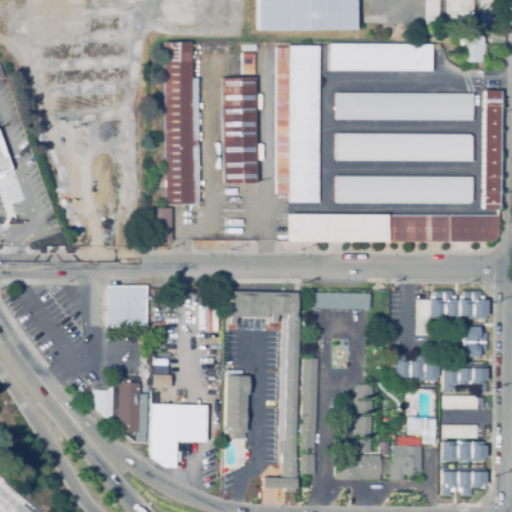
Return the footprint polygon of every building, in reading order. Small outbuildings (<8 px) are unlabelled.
[(243,0),(243,25),(165,25),(165,0),(243,0)] [(254,0),(255,34),(355,32),(354,0),(254,0)] [(425,28),(425,0),(438,0),(438,28),(425,28)] [(473,0),(473,29),(447,28),(447,0),(473,0)] [(481,28),(481,0),(494,0),(494,28),(481,28)] [(482,36),(482,54),(480,54),(480,62),(459,62),(459,46),(454,46),(454,35),(482,36)] [(163,161),(162,42),(189,42),(189,78),(196,78),(197,161),(198,204),(190,204),(190,205),(164,205),(163,161)] [(329,44),(431,45),(431,71),(328,70),(329,44)] [(289,160),(289,46),(319,46),(318,159),(318,203),(288,203),(289,160)] [(275,194),(275,47),(288,47),(288,194),(275,194)] [(254,53),(253,74),(240,74),(240,53),(254,53)] [(221,160),(220,78),(254,78),(255,160),(255,183),(222,184),(221,160)] [(482,158),(483,91),(499,91),(499,158),(499,210),(482,210),(482,158)] [(336,93),(472,94),(471,121),(336,120),(336,93)] [(336,159),(336,134),(469,134),(472,137),(472,158),(472,161),(336,161),(336,159)] [(0,139),(8,162),(10,169),(0,172),(0,139)] [(336,176),(472,177),(472,201),(469,204),(336,203),(336,176)] [(170,208),(170,241),(149,241),(148,208),(170,208)] [(288,214),(387,215),(386,242),(288,241),(288,214)] [(388,215),(447,215),(447,242),(388,242),(388,215)] [(449,215),(499,215),(499,235),(491,242),(449,242),(449,215)] [(103,286),(146,286),(145,328),(103,328),(103,286)] [(269,315),(266,315),(266,318),(234,317),(234,325),(228,325),(228,317),(226,317),(226,289),(269,290),(296,291),(295,318),(298,318),(295,463),(295,489),(293,489),(293,492),(283,492),(283,488),(261,488),(260,488),(260,478),(261,478),(279,478),(280,456),(277,456),(278,441),(277,441),(279,318),(283,318),(283,315),(282,315),(282,316),(276,316),(276,323),(269,323),(269,322),(270,315),(269,315)] [(414,335),(414,300),(432,300),(433,292),(479,292),(479,300),(485,300),(485,317),(483,317),(483,320),(426,319),(426,336),(414,335)] [(311,293),(368,294),(368,310),(310,309),(311,293)] [(168,306),(154,307),(154,297),(167,297),(168,306)] [(458,358),(458,327),(477,327),(477,333),(485,333),(485,351),(477,351),(477,358),(458,358)] [(435,381),(391,380),(391,353),(401,353),(401,361),(412,361),(412,356),(422,356),(422,361),(431,361),(431,365),(436,365),(435,381)] [(300,449),(302,358),(317,359),(315,424),(314,450),(300,449)] [(440,368),(485,369),(485,393),(475,393),(475,385),(450,384),(450,393),(440,392),(440,368)] [(151,374),(154,375),(168,375),(168,388),(150,387),(151,379),(151,374)] [(244,395),(243,439),(222,439),(223,375),(245,376),(245,377),(247,377),(246,395),(244,395)] [(111,385),(111,377),(138,378),(137,401),(144,401),(143,431),(136,431),(136,432),(135,432),(134,443),(132,443),(132,441),(129,441),(129,439),(127,439),(127,436),(124,436),(124,434),(122,434),(122,432),(115,432),(115,425),(110,425),(110,416),(104,416),(104,391),(111,385)] [(353,392),(354,384),(370,384),(369,397),(354,397),(353,392)] [(89,389),(89,405),(96,406),(96,415),(109,416),(110,389),(89,389)] [(441,396),(476,396),(476,409),(441,409),(441,396)] [(353,407),(353,399),(369,399),(368,413),(353,413),(353,407)] [(204,406),(203,442),(174,441),(174,451),(179,451),(178,462),(173,462),(173,468),(162,467),(147,458),(148,404),(204,406)] [(352,432),(352,415),(369,415),(368,452),(352,452),(352,432)] [(435,437),(434,445),(423,445),(424,436),(406,435),(407,418),(435,420),(435,437)] [(441,425),(476,425),(476,438),(441,438),(441,425)] [(420,446),(420,472),(414,472),(414,475),(402,475),(402,481),(388,481),(388,472),(390,472),(391,445),(396,445),(396,437),(412,437),(412,438),(419,438),(419,446),(420,446)] [(378,454),(378,442),(388,442),(388,454),(378,454)] [(486,461),(440,461),(440,442),(486,442),(486,461)] [(314,454),(313,474),(299,474),(299,454),(314,454)] [(358,479),(331,479),(331,459),(352,458),(352,455),(377,454),(378,467),(377,479),(358,479)] [(439,469),(484,469),(484,485),(478,485),(478,488),(469,488),(469,496),(460,496),(460,489),(449,489),(449,496),(439,496),(439,469)]
